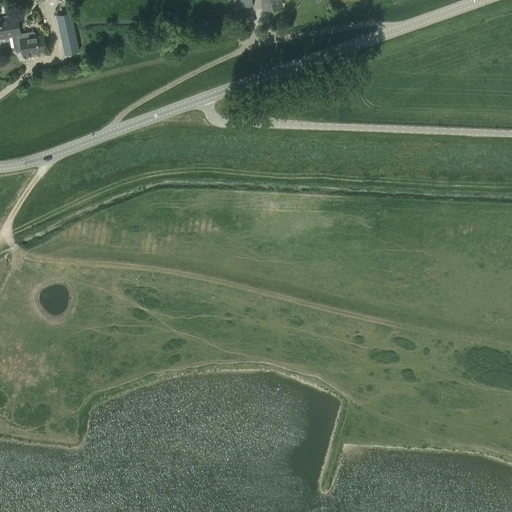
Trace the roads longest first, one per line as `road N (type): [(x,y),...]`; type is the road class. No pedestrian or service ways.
road 1 (track): [(511,349),(179,274),(39,262),(16,251),(8,223)]
road 2 (unclassified): [(511,135),(233,124),(212,118),(201,98)]
road 3 (tertiary): [(482,0),(201,98)]
road 4 (tertiary): [(201,98),(0,168)]
